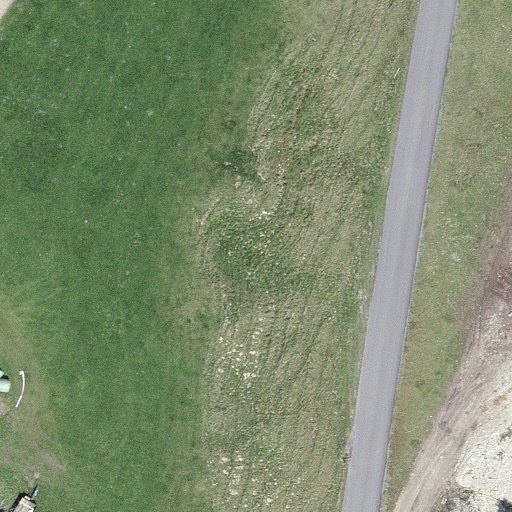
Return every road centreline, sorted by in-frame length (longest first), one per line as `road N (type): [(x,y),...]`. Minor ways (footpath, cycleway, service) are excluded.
road 1 (unclassified): [(362,511),(439,0)]
road 2 (track): [(419,511),(436,466),(456,443),(486,426),(511,426)]
